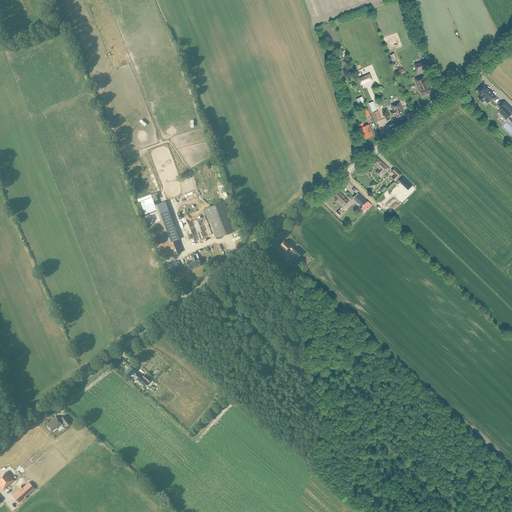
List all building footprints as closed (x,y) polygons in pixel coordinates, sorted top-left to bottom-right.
[(426,59),(414,64),(417,73),(429,68),(426,59)] [(359,79),(361,84),(372,80),(370,74),(359,79)] [(422,95),(432,92),(426,78),(425,78),(424,77),(424,75),(421,76),(415,79),(417,85),(419,92),(420,91),(421,91),(422,95)] [(478,92),(481,96),(479,98),(483,102),(485,99),(488,102),(495,95),(488,88),(488,89),(484,86),(478,92)] [(381,102),(383,108),(389,106),(386,99),(381,102)] [(399,101),(391,105),(393,110),(390,111),(392,117),(396,115),(396,117),(405,114),(399,101)] [(499,107),(502,109),(501,110),(508,118),(511,113),(511,108),(505,101),(499,107)] [(369,114),(366,107),(364,103),(359,105),(361,110),(364,117),(369,114)] [(381,120),(378,111),(372,113),(376,122),(381,120)] [(364,122),(360,124),(366,137),(366,139),(374,135),(369,124),(366,126),(364,122)] [(384,164),(379,158),(374,163),(379,169),(376,171),(381,176),(389,168),(384,164)] [(393,178),(395,181),(402,175),(395,167),(392,170),(396,175),(393,178)] [(349,201),(339,191),(333,197),(337,200),(344,206),(349,201)] [(358,193),(354,197),(362,206),(367,202),(358,193)] [(154,239),(162,259),(181,252),(173,231),(168,234),(165,226),(164,226),(160,215),(154,197),(140,202),(144,214),(154,239)] [(236,231),(224,201),(205,208),(217,238),(236,231)] [(187,223),(194,242),(203,238),(203,237),(207,235),(205,230),(206,230),(201,218),(187,223)] [(279,245),(285,251),(289,248),(292,251),(297,256),(300,252),(296,248),(294,250),(293,249),(294,248),(291,246),(290,246),(284,241),(279,245)] [(190,270),(201,265),(199,259),(197,259),(195,255),(196,254),(195,253),(190,254),(193,261),(187,263),(190,270)] [(294,264),(299,259),(295,256),(288,263),(292,266),(294,269),(297,266),(294,264)] [(145,387),(148,383),(151,380),(149,379),(144,375),(142,377),(137,373),(136,374),(133,372),(134,370),(130,366),(125,372),(129,376),(131,374),(134,376),(134,377),(145,387)] [(64,415),(60,418),(66,427),(70,423),(64,415)] [(52,421),(47,425),(52,431),(61,424),(56,417),(51,421),(52,421)] [(0,477),(0,486),(3,490),(14,480),(7,472),(0,477)] [(29,482),(13,497),(15,499),(18,503),(34,488),(29,482)]
